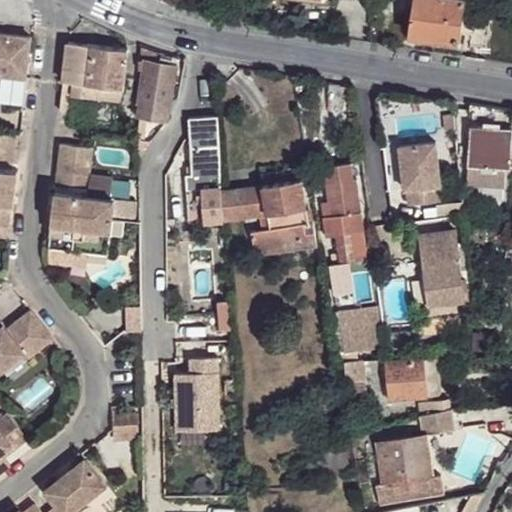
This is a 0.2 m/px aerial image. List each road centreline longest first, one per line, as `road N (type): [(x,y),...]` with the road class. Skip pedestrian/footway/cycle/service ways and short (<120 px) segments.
road 1 (residential): [(0,506),(75,447),(96,370),(37,272),(58,0)]
road 2 (tertiary): [(80,0),(166,33),(511,89)]
road 3 (unknown): [(369,66),(382,204)]
